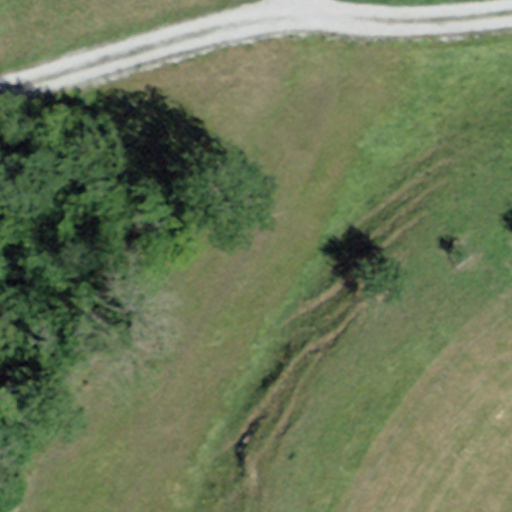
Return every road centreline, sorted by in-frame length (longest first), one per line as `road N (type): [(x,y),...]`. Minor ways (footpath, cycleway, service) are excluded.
road 1 (track): [(0,89),(300,10)]
road 2 (track): [(511,11),(416,22),(300,10),(294,0)]
